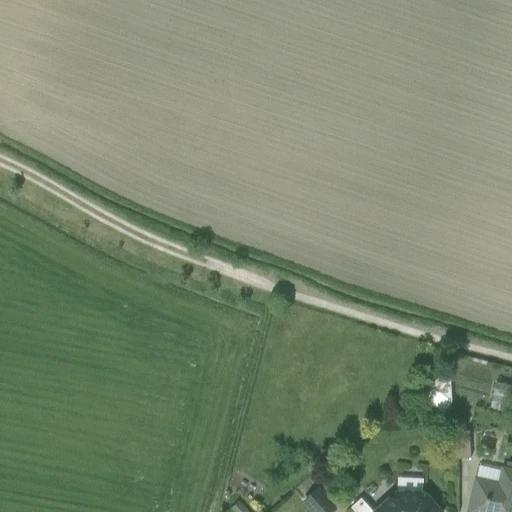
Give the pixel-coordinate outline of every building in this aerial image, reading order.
[(420,398),(443,413),(451,400),(449,367),(428,385),(420,398)] [(490,407),(505,411),(511,385),(496,381),(490,407)] [(452,418),(455,458),(470,458),(469,430),(466,430),(465,417),(452,418)] [(468,511),(470,511),(511,511),(511,462),(507,461),(506,466),(504,466),(499,484),(476,479),(468,511)] [(311,511),(332,511),(337,507),(318,486),(301,502),(311,511)] [(441,511),(442,511),(424,492),(396,488),(372,510),(361,497),(351,506),(356,511),(441,511)] [(235,511),(249,511),(239,501),(231,508),(235,511)]
